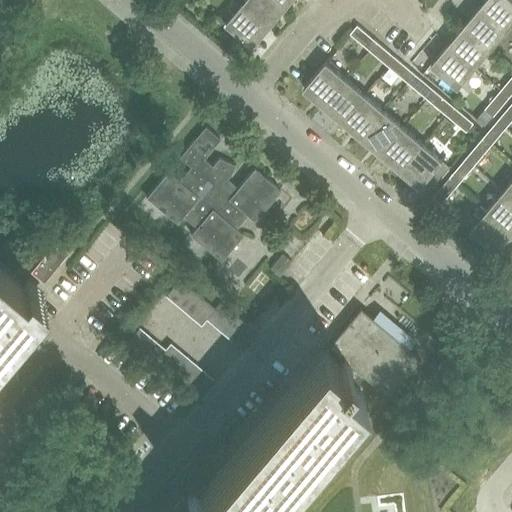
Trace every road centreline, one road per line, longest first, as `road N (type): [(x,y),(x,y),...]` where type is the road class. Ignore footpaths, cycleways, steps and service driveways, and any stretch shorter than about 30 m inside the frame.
road 1 (residential): [(380,206),(180,442)]
road 2 (residential): [(180,442),(54,335),(0,399)]
road 3 (unclassified): [(380,206),(249,96)]
road 4 (unclassified): [(249,96),(134,0)]
road 5 (unclassified): [(493,302),(380,206)]
road 6 (residential): [(249,96),(309,26),(353,0)]
